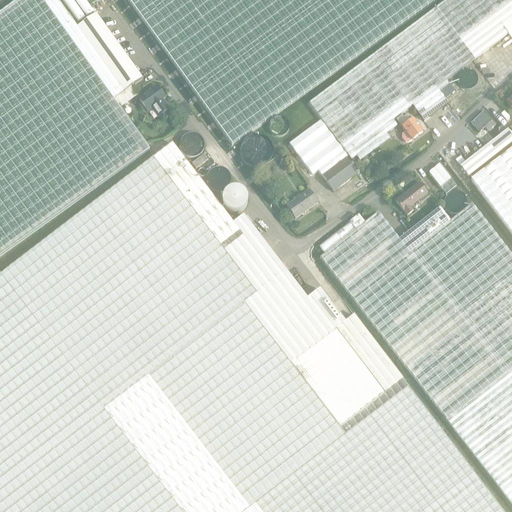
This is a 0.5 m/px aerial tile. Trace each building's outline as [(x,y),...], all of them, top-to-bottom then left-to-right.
[(119,109),(113,100),(41,0),(20,0),(0,14),(0,256),(149,150),(119,109)] [(41,0),(113,100),(117,97),(131,88),(143,80),(97,14),(77,29),(55,0),(41,0)] [(64,0),(78,22),(94,12),(86,0),(64,0)] [(126,0),(232,146),(435,0),(126,0)] [(511,0),(451,0),(439,9),(460,39),(511,0)] [(511,39),(511,0),(460,39),(475,60),(508,36),(511,40),(511,39)] [(435,90),(475,60),(460,39),(439,9),(309,106),(351,161),(356,157),(360,162),(390,139),(386,134),(396,127),(392,122),(411,107),(435,90)] [(438,93),(435,90),(411,107),(423,123),(447,105),(444,100),(454,93),(448,85),(438,93)] [(158,118),(169,111),(162,101),(165,100),(157,87),(138,100),(148,114),(152,110),(158,118)] [(117,97),(113,100),(119,109),(137,96),(131,88),(117,97)] [(495,126),(491,122),(483,114),(471,125),(479,133),(484,128),(488,133),(495,126)] [(396,121),(405,133),(402,136),(401,138),(405,143),(407,144),(411,141),(412,142),(423,133),(413,120),(412,121),(408,115),(402,120),(400,118),(396,121)] [(334,193),(357,176),(345,160),(347,158),(320,123),(289,146),(312,176),(318,172),(334,193)] [(502,126),(501,126),(500,128),(497,129),(502,135),(504,133),(506,132),(502,126)] [(461,157),(455,161),(460,168),(461,167),(469,177),(469,178),(511,144),(511,137),(507,131),(506,132),(504,133),(502,135),(484,149),(466,163),(461,157)] [(172,145),(153,160),(220,248),(239,233),(233,225),(172,145)] [(511,149),(471,181),(511,235),(511,149)] [(0,275),(0,511),(242,511),(407,386),(353,317),(349,320),(345,323),(340,317),(320,290),(307,300),(282,268),(277,262),(268,250),(243,217),(233,225),(239,233),(220,248),(153,160),(1,276),(0,275)] [(456,188),(448,176),(439,166),(429,174),(446,196),(456,188)] [(410,208),(427,194),(419,184),(395,202),(406,217),(413,212),(410,208)] [(226,188),(225,213),(246,213),(246,189),(226,188)] [(294,219),(317,204),(308,192),(286,207),(294,219)] [(320,258),(319,259),(428,398),(454,431),(460,440),(511,506),(511,258),(471,206),(464,211),(460,214),(449,223),(408,254),(398,240),(391,231),(377,213),(364,224),(358,216),(348,223),(349,224),(355,231),(325,254),(320,258)] [(439,210),(398,240),(408,254),(449,223),(439,210)] [(242,511),(503,511),(408,388),(407,386),(242,511)]
